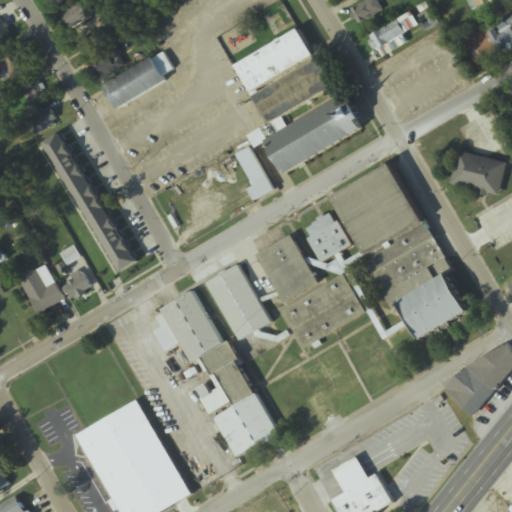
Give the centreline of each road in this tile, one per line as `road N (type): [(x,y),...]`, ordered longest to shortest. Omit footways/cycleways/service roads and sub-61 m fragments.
road 1 (residential): [(0,373),(405,138)]
road 2 (tertiary): [(511,317),(322,0)]
road 3 (residential): [(216,511),(511,331)]
road 4 (residential): [(178,269),(21,0)]
road 5 (residential): [(62,511),(0,405)]
road 6 (residential): [(405,138),(511,78)]
